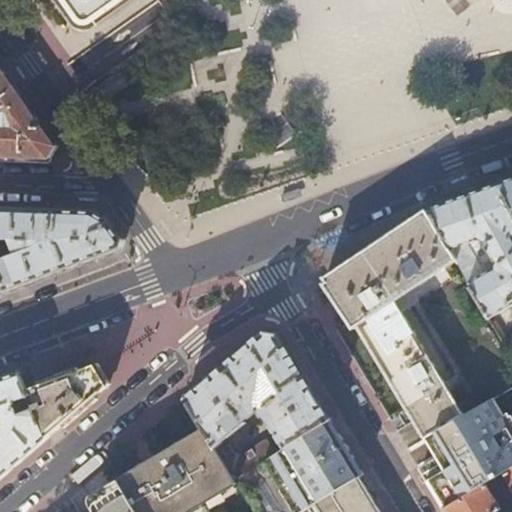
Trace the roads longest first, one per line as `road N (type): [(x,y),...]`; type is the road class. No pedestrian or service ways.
road 1 (residential): [(0,511),(197,344),(277,294)]
road 2 (residential): [(411,511),(277,294)]
road 3 (secondary): [(253,242),(475,152)]
road 4 (residential): [(111,183),(0,22)]
road 5 (secondary): [(0,337),(162,278)]
